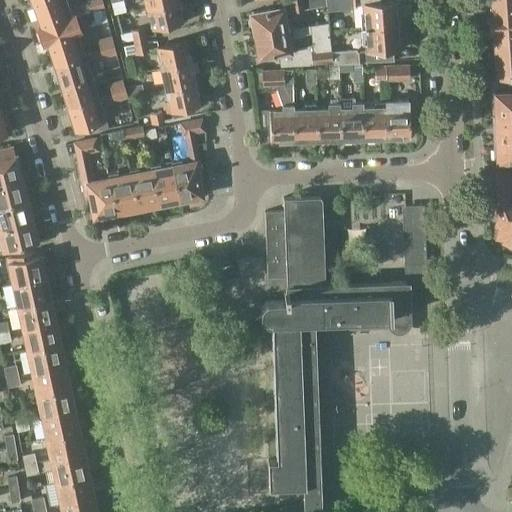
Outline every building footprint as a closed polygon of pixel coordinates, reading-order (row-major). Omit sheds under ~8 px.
[(41,22),(71,12),(66,0),(37,0),(33,2),(41,22)] [(101,0),(87,0),(85,1),(89,11),(103,7),(101,0)] [(288,0),(289,0),(291,11),(326,5),(325,0),(288,0)] [(353,5),(363,4),(380,3),(380,0),(325,0),(326,5),(327,11),(353,8),(353,5)] [(511,0),(492,0),(493,9),(511,7),(511,0)] [(179,1),(147,8),(152,29),(183,21),(179,1)] [(380,3),(363,4),(365,28),(398,25),(396,2),(380,3)] [(254,28),(255,34),(286,29),(283,6),(254,11),(253,10),(251,10),(251,15),(249,19),(250,24),(254,28)] [(495,33),(511,31),(511,7),(493,9),(493,14),(489,14),(490,31),(495,30),(495,33)] [(49,41),(78,32),(81,31),(74,12),(71,13),(71,12),(41,22),(42,26),(38,28),(44,43),(49,41)] [(304,36),(303,33),(311,32),(313,44),(314,51),(308,52),(310,64),(332,61),(331,51),(328,22),(290,28),(292,38),(304,36)] [(400,49),(398,25),(365,28),(367,51),(400,49)] [(132,29),(135,43),(146,41),(143,27),(132,29)] [(294,50),(292,38),(290,28),(286,29),(255,34),(256,40),(254,45),(255,50),(258,53),(259,56),(278,53),(294,50)] [(511,31),(495,33),(496,55),(511,53),(511,31)] [(49,41),(56,63),(85,54),(78,32),(49,41)] [(96,39),(98,48),(113,44),(110,35),(96,39)] [(155,46),(158,57),(161,70),(192,63),(187,39),(155,46)] [(135,54),(136,54),(149,51),(146,41),(135,43),(132,44),(135,54)] [(115,54),(113,44),(98,48),(101,58),(115,54)] [(279,66),(310,64),(308,52),(314,51),(313,44),(294,50),(278,53),(279,66)] [(355,49),(331,51),(332,61),(332,63),(358,62),(357,51),(355,51),(355,49)] [(511,53),(496,55),(498,76),(511,74),(511,53)] [(56,63),(62,85),(92,76),(85,54),(56,63)] [(192,63),(161,70),(166,91),(197,84),(192,63)] [(338,64),(328,64),(328,78),(338,78),(338,64)] [(409,64),(387,65),(387,79),(409,78),(409,64)] [(385,65),(374,65),(374,79),(385,79),(385,65)] [(361,81),(361,66),(351,66),(351,81),(361,81)] [(292,68),(284,68),(261,70),(262,85),(277,84),(277,90),(282,104),(282,109),(268,110),(270,142),(273,142),(275,144),(282,144),(284,141),(294,141),(293,107),(292,68)] [(315,69),(305,69),(305,83),(315,83),(315,69)] [(62,85),(69,107),(99,98),(92,76),(62,85)] [(111,94),(124,90),(121,78),(108,82),(111,94)] [(142,94),(140,84),(128,87),(130,97),(142,94)] [(197,84),(166,91),(170,111),(201,103),(197,84)] [(125,90),(124,90),(111,94),(113,102),(118,123),(132,119),(127,95),(125,90)] [(493,116),(511,115),(511,91),(495,93),(495,100),(492,100),(493,116)] [(328,105),(316,106),(317,140),(319,140),(320,143),(328,143),(329,139),(340,139),(339,105),(339,102),(339,97),(328,98),(328,102),(328,105)] [(99,98),(69,107),(76,127),(106,118),(99,98)] [(409,99),(385,100),(386,137),(389,137),(390,140),(397,140),(398,137),(410,136),(409,99)] [(374,104),(362,104),(363,138),(365,138),(367,141),(374,141),(375,138),(386,137),(385,100),(374,100),(374,104)] [(339,105),(340,139),(342,139),(344,142),(351,142),(353,139),(363,138),(362,104),(362,101),(351,102),(351,105),(339,105)] [(306,140),(317,140),(316,106),(316,103),(305,103),(305,106),(293,107),(294,141),(296,141),(297,144),(305,143),(306,140)] [(152,122),(163,120),(161,110),(150,112),(152,122)] [(511,115),(493,116),(493,139),(511,138),(511,115)] [(196,148),(193,132),(204,130),(202,118),(180,123),(182,134),(183,134),(186,150),(196,148)] [(141,126),(121,129),(123,139),(143,135),(142,131),(141,126)] [(142,131),(143,135),(144,139),(155,137),(153,128),(142,131)] [(123,139),(121,129),(109,132),(111,141),(123,139)] [(96,137),(85,140),(88,153),(98,150),(98,147),(96,137)] [(511,138),(493,139),(494,161),(511,160),(511,138)] [(0,182),(21,177),(18,167),(21,165),(19,158),(16,157),(13,146),(0,148),(0,182)] [(188,159),(173,162),(180,199),(187,198),(189,200),(197,198),(197,196),(203,195),(203,193),(201,193),(198,178),(202,177),(196,148),(186,150),(188,159)] [(92,178),(89,158),(77,160),(85,197),(90,196),(93,215),(92,215),(92,217),(103,214),(105,217),(112,215),(113,212),(117,211),(111,174),(92,178)] [(173,162),(152,166),(159,203),(166,202),(168,204),(177,202),(177,200),(180,199),(173,162)] [(156,204),(159,203),(152,166),(132,170),(138,207),(145,206),(147,208),(155,207),(156,204)] [(132,170),(111,174),(117,211),(124,210),(125,212),(133,211),(134,208),(138,207),(132,170)] [(511,243),(511,170),(495,171),(496,205),(499,205),(495,222),(496,223),(494,233),(496,233),(496,235),(503,236),(502,241),(511,243)] [(0,182),(0,205),(29,198),(26,188),(23,186),(21,177),(0,182)] [(320,196),(283,196),(283,210),(265,211),(267,290),(269,290),(269,287),(286,287),(286,288),(284,288),(284,298),(270,298),(269,299),(267,299),(265,301),(264,301),(263,302),(262,304),(262,305),(261,306),(261,307),(260,310),(261,312),(261,315),(262,316),(263,318),(264,319),(266,320),(268,321),(270,322),(275,458),(267,458),(268,487),(303,485),(304,493),(304,503),(321,502),(320,485),(314,324),(322,324),(322,321),(390,318),(390,321),(389,321),(389,323),(389,324),(390,325),(391,327),(393,329),(394,329),(396,330),(397,331),(398,331),(400,331),(401,331),(403,330),(405,329),(406,328),(407,327),(408,326),(408,324),(409,323),(409,322),(408,304),(407,304),(406,294),(426,294),(424,223),(408,224),(410,280),(324,283),(320,196)] [(29,198),(0,205),(0,229),(32,221),(29,210),(31,208),(29,198)] [(408,205),(408,224),(424,223),(423,205),(408,205)] [(0,229),(0,238),(3,250),(37,242),(36,240),(39,238),(37,230),(34,229),(32,221),(0,229)] [(41,256),(40,254),(36,255),(35,250),(7,256),(13,284),(45,277),(43,265),(45,264),(44,257),(41,256)] [(13,284),(18,304),(52,297),(50,289),(48,288),(45,277),(13,284)] [(54,305),(52,297),(18,304),(23,326),(54,319),(52,307),(54,305)] [(23,326),(27,349),(62,341),(60,333),(57,332),(54,319),(23,326)] [(7,329),(0,330),(0,343),(9,341),(7,329)] [(64,349),(62,341),(27,349),(32,371),(64,364),(61,351),(64,349)] [(32,371),(37,392),(71,385),(70,378),(67,376),(64,364),(32,371)] [(2,367),(4,377),(16,374),(15,365),(2,367)] [(16,374),(4,377),(6,388),(19,385),(16,374)] [(73,394),(71,385),(37,392),(42,417),(74,410),(71,395),(73,394)] [(11,412),(13,421),(26,418),(24,409),(11,412)] [(42,417),(47,437),(81,429),(79,421),(76,420),(74,410),(42,417)] [(26,418),(13,421),(15,432),(28,430),(26,418)] [(82,438),(81,429),(47,437),(51,458),(83,451),(80,440),(82,438)] [(2,436),(4,447),(14,446),(12,435),(2,436)] [(14,446),(4,447),(7,462),(16,461),(14,446)] [(53,467),(56,480),(90,473),(89,465),(86,465),(83,451),(51,458),(43,460),(45,469),(53,467)] [(20,456),(22,465),(35,462),(33,453),(20,456)] [(35,462),(22,465),(25,476),(37,474),(35,462)] [(92,482),(90,473),(56,480),(61,503),(93,496),(90,483),(92,482)] [(5,478),(8,491),(17,489),(15,476),(5,478)] [(19,502),(17,489),(8,491),(10,504),(19,502)] [(61,503),(63,511),(98,511),(98,509),(95,508),(93,496),(61,503)] [(31,509),(44,506),(42,497),(29,500),(31,509)]
